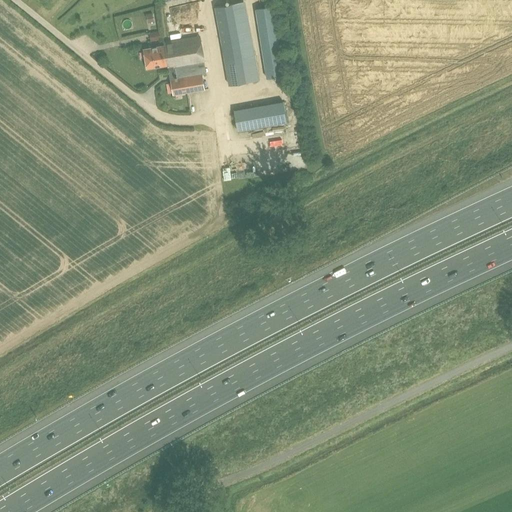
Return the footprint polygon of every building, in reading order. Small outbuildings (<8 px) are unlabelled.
[(215,7),(229,85),(259,80),(246,1),(215,7)] [(266,78),(279,76),(283,75),(272,6),(255,9),(266,78)] [(159,31),(149,33),(151,42),(161,40),(159,31)] [(202,74),(209,73),(207,61),(204,61),(200,36),(164,43),(164,45),(143,48),(147,69),(167,65),(173,95),(204,89),(202,74)] [(283,100),(234,109),(238,131),(287,122),(283,100)] [(499,197),(511,190),(511,180),(495,188),(499,197)] [(479,211),(492,205),(490,200),(477,206),(479,211)] [(462,213),(466,221),(478,215),(475,207),(462,213)] [(446,212),(420,223),(423,229),(448,217),(446,212)] [(322,278),(348,269),(346,264),(320,273),(322,278)] [(283,303),(285,308),(299,303),(297,297),(283,303)] [(271,316),(283,309),(280,304),(268,311),(271,316)]
